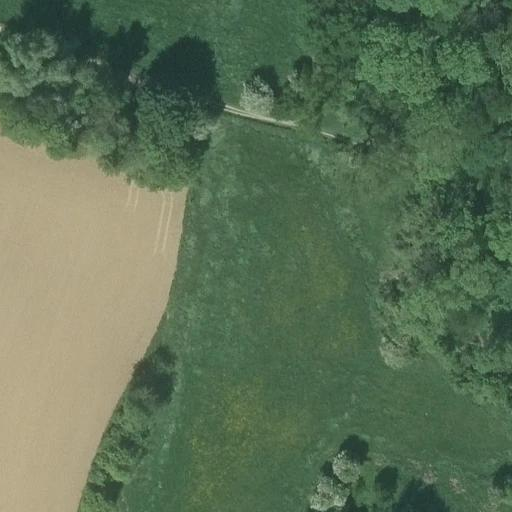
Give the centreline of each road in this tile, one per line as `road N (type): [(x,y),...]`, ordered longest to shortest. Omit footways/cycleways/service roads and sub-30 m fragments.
road 1 (track): [(0,31),(290,123)]
road 2 (track): [(290,123),(511,200)]
